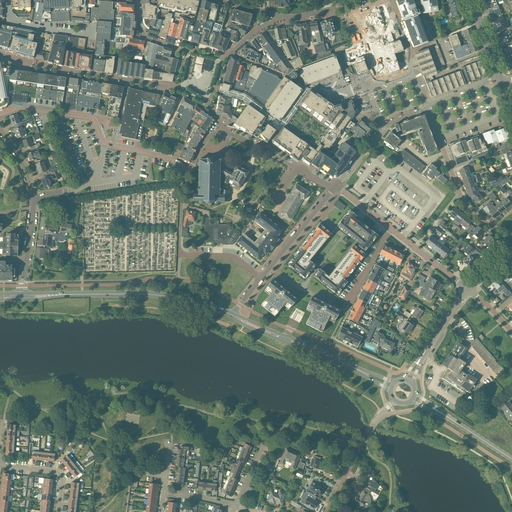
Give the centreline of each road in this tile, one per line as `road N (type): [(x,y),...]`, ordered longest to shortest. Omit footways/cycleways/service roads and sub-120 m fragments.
road 1 (residential): [(0,115),(21,108),(88,118),(102,142),(172,160),(188,174)]
road 2 (residential): [(511,243),(461,199),(425,105)]
road 3 (residential): [(260,278),(230,256),(180,253),(188,174)]
road 4 (tertiary): [(233,315),(156,295),(82,294)]
road 5 (residential): [(188,174),(205,140),(221,131),(294,168)]
road 6 (tertiary): [(359,371),(233,315)]
road 7 (residential): [(324,511),(394,401)]
road 8 (residential): [(335,186),(385,125),(425,105)]
